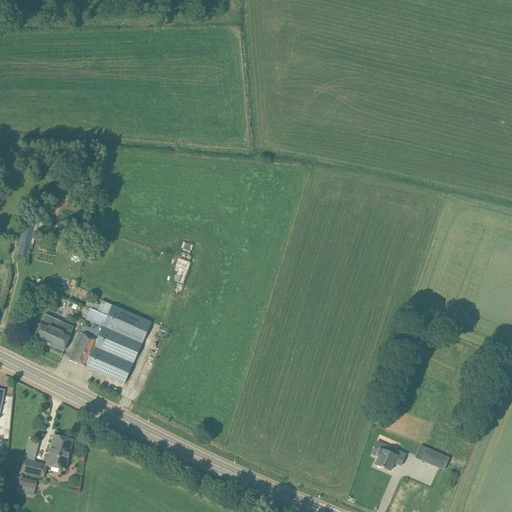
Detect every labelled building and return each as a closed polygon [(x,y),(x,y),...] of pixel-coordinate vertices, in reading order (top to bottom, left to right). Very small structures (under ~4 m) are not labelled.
[(34,238),(32,237),(33,236),(38,237),(40,227),(35,225),(36,222),(24,220),(16,257),(28,259),(30,249),(31,250),(34,238)] [(59,229),(57,239),(83,244),(85,235),(59,229)] [(188,260),(192,246),(182,242),(178,257),(188,260)] [(38,251),(35,259),(46,262),(48,254),(38,251)] [(56,305),(59,299),(53,296),(50,302),(56,305)] [(107,317),(112,306),(101,300),(96,312),(107,317)] [(119,309),(112,306),(107,317),(102,328),(97,341),(81,333),(69,361),(85,369),(86,368),(92,371),(91,371),(124,385),(151,323),(119,309)] [(107,317),(96,312),(90,310),(85,320),(102,328),(107,317)] [(70,335),(73,327),(45,315),(40,326),(37,325),(36,326),(34,328),(33,329),(33,330),(33,331),(32,334),(32,335),(35,336),(34,339),(63,351),(70,335)] [(54,436),(46,466),(24,459),(20,472),(42,478),(46,467),(64,471),(72,441),(54,436)] [(405,455),(376,442),(371,454),(378,457),(375,465),(390,471),(395,460),(402,463),(405,455)] [(426,449),(421,461),(443,470),(448,459),(426,449)] [(23,477),(21,485),(35,490),(37,482),(23,477)]
